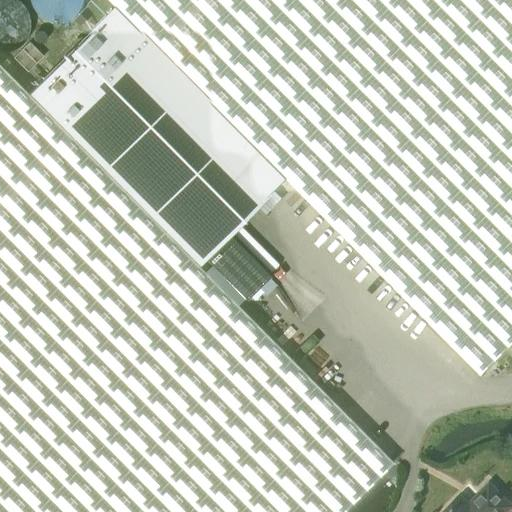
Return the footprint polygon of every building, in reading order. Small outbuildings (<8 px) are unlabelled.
[(511,0),(113,0),(118,5),(286,180),(481,375),(511,344),(511,0)] [(269,278),(228,237),(286,180),(118,5),(27,96),(198,268),(205,261),(245,301),(269,278)] [(28,42),(13,58),(27,72),(43,57),(28,42)] [(0,511),(342,511),(392,464),(198,268),(27,96),(21,89),(0,68),(0,511)] [(506,511),(511,507),(489,484),(469,505),(461,497),(450,507),(448,509),(449,509),(445,511),(506,511)]
